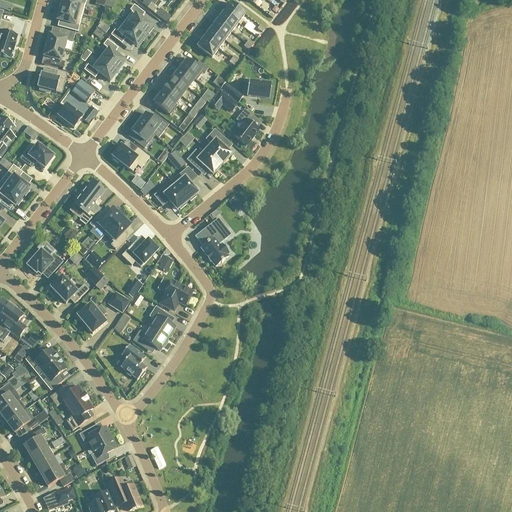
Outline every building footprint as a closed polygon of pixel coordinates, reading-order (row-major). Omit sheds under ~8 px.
[(62,0),(59,11),(82,17),(86,0),(85,0),(72,0),(72,3),(62,0)] [(230,5),(223,14),(238,25),(244,16),(234,8),(231,6),(232,6),(231,6),(230,5)] [(131,14),(124,24),(143,39),(147,35),(148,36),(153,30),(140,20),(144,15),(133,7),(129,12),(131,14)] [(59,11),(56,22),(66,25),(64,31),(77,34),(82,17),(59,11)] [(223,14),(216,23),(231,34),(238,25),(223,14)] [(0,33),(1,33),(0,35),(0,58),(2,59),(2,58),(9,60),(11,53),(12,53),(15,45),(14,45),(16,38),(10,36),(13,27),(0,22),(0,33)] [(216,23),(210,31),(224,42),(231,34),(216,23)] [(114,32),(110,37),(121,46),(125,41),(136,49),(143,39),(124,24),(116,33),(114,32)] [(210,31),(203,40),(218,51),(224,42),(210,31)] [(48,37),(45,48),(63,52),(66,42),(72,44),(74,36),(59,32),(57,39),(50,37),(48,37)] [(146,39),(139,49),(150,57),(157,47),(146,39)] [(203,40),(196,49),(211,60),(218,51),(203,40)] [(106,50),(99,60),(117,74),(124,64),(114,55),(117,50),(106,42),(102,47),(106,50)] [(45,48),(42,59),(51,61),(50,67),(62,70),(64,64),(60,63),(63,52),(45,48)] [(87,67),(83,72),(94,81),(98,75),(109,84),(117,74),(99,60),(91,70),(87,67)] [(187,61),(180,70),(194,81),(194,82),(195,83),(202,74),(204,75),(208,70),(198,63),(195,68),(187,61)] [(134,65),(132,69),(140,74),(142,71),(134,65)] [(180,70),(173,79),(187,90),(194,82),(194,81),(180,70)] [(40,75),(36,90),(37,90),(39,90),(39,93),(49,95),(50,93),(55,95),(61,96),(64,86),(67,76),(54,72),(52,79),(40,76),(41,75),(40,75)] [(173,79),(167,87),(181,98),(187,90),(173,79)] [(248,82),(246,98),(269,101),(271,85),(248,82)] [(80,83),(71,94),(86,105),(87,103),(94,94),(80,83)] [(224,86),(221,91),(230,98),(238,104),(242,99),(234,93),(224,86)] [(167,87),(160,96),(174,107),(181,98),(167,87)] [(213,101),(209,107),(217,113),(221,108),(230,115),(236,107),(220,94),(213,101)] [(160,96),(153,105),(169,117),(176,108),(174,107),(160,96)] [(66,107),(57,118),(73,131),(82,119),(66,107)] [(242,127),(233,139),(245,148),(258,131),(249,125),(253,119),(244,112),(236,122),(242,127)] [(145,116),(138,125),(158,140),(168,127),(153,115),(150,120),(145,116)] [(0,119),(0,158),(10,145),(14,140),(8,135),(13,129),(0,119)] [(201,131),(208,123),(203,119),(196,127),(201,131)] [(138,125),(131,134),(132,134),(138,139),(134,143),(144,151),(154,138),(157,141),(158,140),(138,125)] [(182,125),(178,131),(182,134),(186,129),(182,125)] [(209,146),(204,151),(221,166),(231,156),(219,146),(224,141),(214,131),(205,141),(209,146)] [(25,155),(20,161),(31,169),(35,163),(43,169),(43,170),(44,170),(45,169),(52,160),(53,159),(52,158),(51,157),(52,155),(47,151),(45,153),(38,147),(37,146),(36,147),(36,148),(29,157),(28,157),(25,155)] [(120,148),(112,159),(114,160),(112,161),(117,165),(118,164),(132,174),(136,168),(140,171),(149,159),(137,150),(132,157),(120,148)] [(195,152),(186,162),(196,172),(201,166),(212,177),(221,166),(204,151),(199,156),(195,152)] [(8,173),(1,183),(22,199),(23,197),(25,198),(29,192),(28,191),(29,189),(27,188),(18,181),(22,175),(12,167),(8,173)] [(187,170),(170,184),(187,204),(188,202),(189,203),(196,198),(195,197),(197,195),(189,186),(196,180),(197,179),(187,169),(187,170)] [(144,185),(135,179),(131,184),(140,191),(144,185)] [(1,183),(0,183),(0,203),(3,200),(14,208),(16,207),(17,208),(22,202),(20,201),(22,199),(1,183)] [(76,203),(73,207),(85,215),(80,222),(79,223),(85,228),(94,218),(89,213),(94,207),(94,206),(95,206),(94,206),(98,201),(99,201),(98,200),(103,194),(91,184),(85,191),(85,192),(82,195),(82,196),(79,199),(76,203),(76,202),(76,203)] [(153,197),(153,198),(162,209),(162,208),(168,203),(176,212),(178,211),(179,212),(186,207),(185,205),(187,204),(170,184),(153,197)] [(100,215),(89,227),(93,231),(95,229),(103,237),(122,218),(117,213),(116,214),(112,211),(104,219),(100,215)] [(122,218),(103,237),(104,238),(105,236),(113,244),(110,247),(115,252),(126,240),(122,236),(130,228),(126,224),(128,223),(122,218)] [(218,220),(202,233),(210,243),(208,245),(207,244),(205,246),(206,246),(202,249),(201,251),(205,256),(204,257),(209,264),(210,263),(215,269),(220,265),(221,265),(223,264),(222,263),(227,259),(226,257),(228,256),(221,247),(219,248),(218,247),(214,241),(226,232),(218,220)] [(131,248),(121,258),(131,268),(134,265),(139,270),(157,252),(153,248),(154,247),(149,242),(148,244),(147,242),(137,253),(131,248)] [(40,252),(26,268),(29,270),(27,272),(32,276),(33,274),(36,276),(37,275),(40,278),(47,270),(52,275),(62,264),(53,256),(49,260),(40,252)] [(162,257),(158,265),(168,270),(172,263),(162,257)] [(54,281),(49,286),(51,288),(50,289),(50,290),(65,305),(64,305),(65,306),(66,305),(69,301),(74,306),(88,292),(83,287),(76,294),(62,279),(61,278),(61,279),(57,283),(55,280),(54,281)] [(102,293),(110,283),(105,279),(97,288),(102,293)] [(165,297),(160,306),(173,313),(178,304),(185,308),(192,295),(171,283),(164,296),(165,297)] [(195,294),(188,305),(196,310),(203,299),(195,294)] [(115,295),(108,306),(121,315),(128,304),(115,295)] [(0,325),(5,330),(18,340),(24,332),(16,326),(22,317),(14,310),(15,309),(9,305),(8,306),(1,301),(0,302),(0,325)] [(90,306),(76,318),(92,336),(105,325),(101,319),(105,315),(100,308),(95,312),(90,306)] [(155,308),(148,319),(154,323),(150,330),(167,341),(168,339),(170,340),(173,335),(172,334),(175,329),(162,321),(166,315),(155,308)] [(0,342),(2,344),(9,335),(0,327),(0,342)] [(139,333),(132,343),(143,350),(147,345),(159,353),(162,348),(164,350),(167,344),(166,343),(167,341),(150,330),(145,337),(139,333)] [(24,347),(13,361),(18,365),(28,351),(24,347)] [(126,361),(120,370),(121,370),(126,374),(125,375),(130,379),(131,377),(136,382),(136,383),(139,379),(141,380),(144,375),(143,374),(146,370),(146,369),(145,370),(140,366),(145,360),(145,359),(144,360),(138,355),(129,348),(129,347),(120,358),(121,358),(126,361)] [(38,351),(25,362),(32,371),(37,378),(59,360),(59,359),(55,354),(53,355),(50,351),(48,352),(39,359),(35,354),(38,352),(38,351)] [(59,360),(37,378),(43,384),(50,393),(63,382),(60,385),(56,379),(64,373),(66,371),(66,370),(65,371),(62,366),(64,365),(59,360),(60,360),(59,360)] [(15,373),(11,376),(13,379),(16,382),(20,379),(15,373)] [(0,401),(0,416),(20,401),(14,393),(25,385),(20,380),(20,379),(16,382),(13,379),(7,384),(8,385),(0,391),(0,394),(3,399),(0,401)] [(63,390),(49,399),(56,409),(62,405),(67,412),(85,399),(83,396),(82,396),(77,389),(75,390),(71,393),(67,387),(63,390)] [(34,393),(23,401),(27,407),(38,399),(34,393)] [(71,419),(65,423),(72,433),(85,424),(90,421),(86,415),(92,411),(87,403),(88,403),(85,399),(67,412),(71,419)] [(20,401),(0,416),(7,426),(25,412),(19,403),(20,402),(20,401)] [(25,412),(7,426),(14,435),(25,427),(28,432),(38,425),(34,420),(33,421),(26,412),(25,412)] [(90,430),(78,436),(84,447),(87,445),(90,450),(110,439),(105,429),(93,435),(90,430)] [(35,441),(23,448),(29,458),(47,448),(45,449),(39,439),(45,435),(42,430),(32,436),(35,441)] [(93,456),(90,458),(96,468),(108,461),(105,456),(116,450),(110,439),(90,450),(93,456)] [(61,440),(50,446),(53,451),(60,448),(59,447),(64,445),(61,440)] [(47,448),(29,458),(35,468),(53,458),(47,448)] [(53,458),(35,468),(41,479),(61,467),(59,468),(53,458)] [(61,467),(41,479),(47,489),(59,482),(63,489),(73,483),(69,476),(67,477),(61,467)] [(120,480),(107,486),(113,499),(117,509),(124,506),(126,511),(130,511),(141,508),(132,487),(124,491),(120,480)] [(71,491),(54,496),(58,507),(67,504),(75,501),(71,491)] [(95,505),(86,508),(87,511),(113,511),(110,505),(105,494),(92,499),(95,505)]
